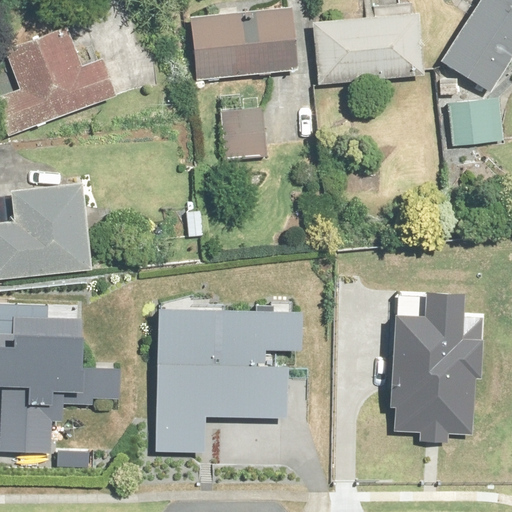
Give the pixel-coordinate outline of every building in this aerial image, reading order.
[(506,30),(459,0),(452,0),(400,81),(452,114),(506,30)] [(257,26),(157,34),(162,107),(263,100),(257,26)] [(363,36),(273,43),(278,107),(368,100),(363,36)] [(0,61),(0,154),(80,131),(66,86),(54,90),(42,49),(0,61)] [(268,156),(264,112),(224,115),(227,159),(268,156)] [(459,120),(407,123),(409,170),(462,167),(459,120)] [(0,186),(0,278),(8,278),(8,274),(71,274),(70,187),(0,186)] [(122,372),(86,370),(88,323),(89,311),(45,309),(0,306),(0,387),(4,388),(1,453),(53,455),(55,406),(91,407),(92,399),(120,400),(122,372)] [(307,316),(165,309),(158,451),(207,453),(209,416),(288,420),(290,368),(263,366),(264,350),(305,352),(307,316)]
